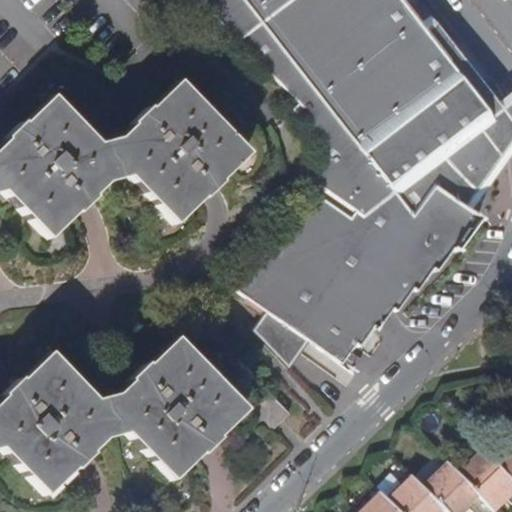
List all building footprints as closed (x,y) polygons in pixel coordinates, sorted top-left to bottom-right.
[(511,138),(511,131),(500,110),(478,83),(467,93),(393,0),(197,0),(243,47),(299,102),(292,109),(318,133),(320,159),(309,176),(317,182),(313,187),(310,191),(308,190),(284,226),(279,223),(259,255),(255,253),(231,291),(265,314),(307,343),(340,366),(353,346),(371,358),(381,344),(380,339),(379,336),(371,331),(373,328),(377,331),(391,310),(395,313),(410,290),(415,293),(430,271),(434,274),(450,250),(457,255),(479,223),(462,210),(511,138)] [(74,213),(89,197),(103,184),(125,178),(172,226),(201,197),(217,181),(244,155),(174,83),(146,110),(131,125),(115,140),(95,145),(49,98),(20,126),(4,141),(0,145),(0,194),(45,240),(74,213)] [(511,100),(500,110),(511,131),(511,100)] [(131,125),(146,110),(139,103),(124,117),(131,125)] [(0,136),(4,141),(20,126),(12,118),(0,129),(0,136)] [(217,181),(201,197),(207,203),(214,197),(223,188),(217,181)] [(89,197),(74,213),(80,219),(87,212),(95,204),(89,197)] [(307,343),(265,314),(258,324),(253,331),(289,367),(299,354),(307,343)] [(0,452),(42,496),(71,469),(86,454),(101,439),(122,434),(169,482),(198,453),(213,439),(241,411),(172,340),(144,367),(129,382),(115,395),(91,401),(46,354),(18,381),(2,396),(0,398),(0,452)] [(129,382),(144,367),(137,360),(122,375),(129,382)] [(0,393),(2,396),(18,381),(10,374),(0,383),(0,393)] [(269,434),(288,415),(267,393),(248,412),(269,434)] [(213,439),(198,453),(204,460),(219,445),(213,439)] [(511,506),(511,484),(498,470),(480,451),(455,476),(489,511),(504,498),(511,506)] [(86,454),(71,469),(77,476),(93,461),(86,454)] [(511,455),(498,470),(511,484),(511,455)] [(471,511),(489,511),(455,476),(444,464),(420,489),(441,511),(457,511),(464,505),(471,511)] [(441,511),(420,489),(409,478),(385,502),(394,511),(441,511)] [(394,511),(385,502),(378,494),(359,511),(394,511)]
